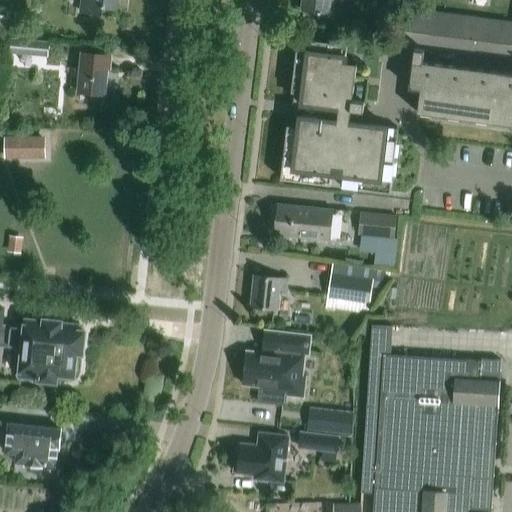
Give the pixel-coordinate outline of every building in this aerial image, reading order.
[(117,0),(82,0),(81,12),(102,15),(103,8),(116,10),(117,0)] [(302,0),(301,11),(327,15),(328,0),(302,0)] [(407,33),(410,9),(399,7),(396,31),(407,33)] [(419,34),(422,10),(410,9),(407,33),(419,34)] [(430,36),(433,12),(422,10),(419,34),(430,36)] [(441,37),(444,13),(433,12),(430,36),(441,37)] [(453,39),(456,15),(444,13),(441,37),(453,39)] [(464,40),(467,16),(456,15),(453,39),(464,40)] [(475,42),(478,18),(467,16),(464,40),(475,42)] [(486,43),(490,19),(478,18),(475,42),(486,43)] [(498,44),(501,21),(490,19),(486,43),(498,44)] [(509,46),(511,23),(511,22),(501,21),(498,44),(509,46)] [(48,40),(9,37),(8,53),(47,56),(48,40)] [(281,180),(390,193),(397,140),(386,139),(387,128),(350,123),(351,111),(363,113),(365,103),(352,101),(357,65),(346,63),(348,46),(298,40),(292,93),(294,93),(290,127),(287,127),(281,180)] [(511,74),(423,63),(424,51),(414,50),(409,89),(420,90),(417,114),(511,126),(511,74)] [(110,70),(111,56),(83,54),(79,93),(105,96),(108,70),(110,70)] [(45,159),(45,137),(4,137),(4,159),(45,159)] [(329,242),(331,212),(276,207),(273,238),(329,242)] [(394,239),(396,216),(360,212),(358,235),(394,239)] [(386,269),(333,261),(328,296),(370,302),(372,285),(383,287),(386,269)] [(285,296),(287,281),(253,277),(250,309),(276,312),(278,295),(285,296)] [(0,346),(8,347),(22,349),(19,378),(38,380),(40,382),(55,383),(57,381),(58,375),(74,377),(74,374),(77,371),(78,362),(76,359),(76,354),(82,354),(84,332),(78,332),(79,326),(62,324),(60,321),(45,320),(43,322),(25,320),(24,328),(1,326),(3,309),(0,308),(0,346)] [(373,511),(491,511),(500,380),(501,364),(501,361),(481,359),(481,362),(391,355),(392,327),(372,326),(360,492),(374,493),(373,511)] [(244,367),(242,385),(260,387),(260,391),(259,391),(258,402),(284,405),(285,396),(303,398),(305,377),(301,376),(304,354),(308,355),(310,337),(264,331),(262,350),(263,350),(263,354),(246,352),(246,356),(243,358),(243,364),(244,367)] [(329,410),(326,432),(350,435),(352,412),(329,410)] [(65,443),(65,436),(61,433),(61,430),(9,424),(6,454),(17,455),(16,463),(26,464),(26,465),(42,466),(56,467),(58,449),(59,449),(59,446),(65,443)] [(339,434),(298,430),(296,447),(337,452),(339,434)] [(258,448),(236,446),(233,475),(254,477),(254,480),(283,483),(288,439),(259,436),(258,448)]
